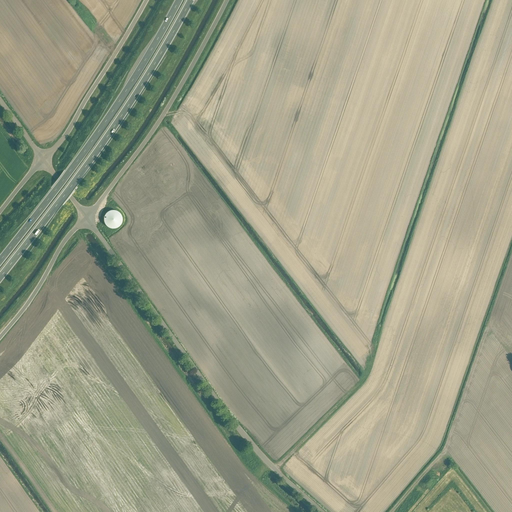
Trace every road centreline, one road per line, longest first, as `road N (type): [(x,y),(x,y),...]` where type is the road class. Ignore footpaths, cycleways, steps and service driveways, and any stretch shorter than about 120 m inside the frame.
road 1 (unclassified): [(321,511),(242,434),(85,217)]
road 2 (trunk): [(0,277),(109,134),(190,0)]
road 3 (trunk): [(178,0),(95,136),(0,260)]
road 4 (unclassified): [(85,217),(148,138),(226,0)]
road 5 (unclassified): [(43,159),(146,0)]
road 6 (unclassified): [(0,338),(85,217)]
